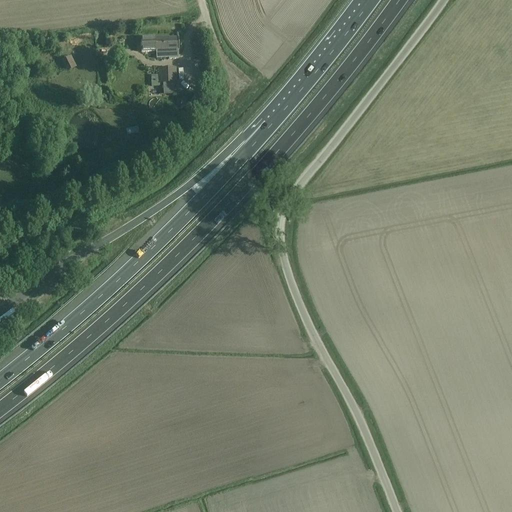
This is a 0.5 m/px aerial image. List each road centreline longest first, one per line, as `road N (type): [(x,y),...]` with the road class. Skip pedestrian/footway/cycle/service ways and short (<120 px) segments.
road 1 (motorway): [(0,409),(191,241),(333,86),(399,0)]
road 2 (unclassified): [(200,0),(236,94),(151,179),(0,269)]
road 3 (motorway): [(272,122),(111,288),(0,381)]
road 4 (tertiary): [(0,485),(280,247)]
road 5 (unclassified): [(280,247),(298,185),(443,0)]
road 6 (unclassified): [(397,511),(280,247)]
road 7 (motorway): [(272,122),(93,248)]
road 8 (unclassified): [(359,171),(482,0)]
road 9 (motorway): [(370,0),(272,122)]
